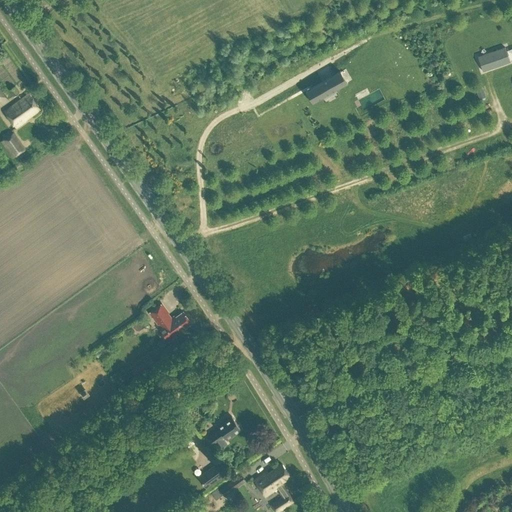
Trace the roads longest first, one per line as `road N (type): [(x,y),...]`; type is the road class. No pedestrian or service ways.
road 1 (primary): [(347,511),(247,342),(8,0)]
road 2 (track): [(17,511),(234,351)]
road 3 (track): [(291,412),(511,340)]
